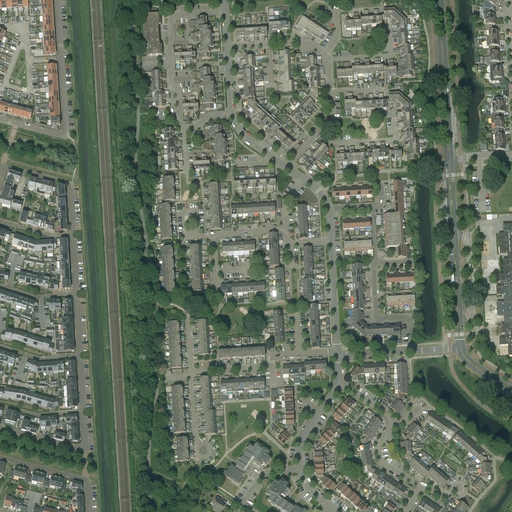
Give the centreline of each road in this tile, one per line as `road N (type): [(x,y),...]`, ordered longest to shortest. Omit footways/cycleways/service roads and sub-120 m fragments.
road 1 (tertiary): [(463,348),(451,159)]
road 2 (tertiary): [(446,161),(457,349)]
road 3 (tertiary): [(436,0),(446,161)]
road 4 (tertiary): [(451,159),(442,0)]
road 5 (residential): [(56,0),(65,134)]
road 6 (residential): [(410,351),(409,315),(374,317),(376,266)]
road 7 (residential): [(2,166),(69,183),(69,235)]
